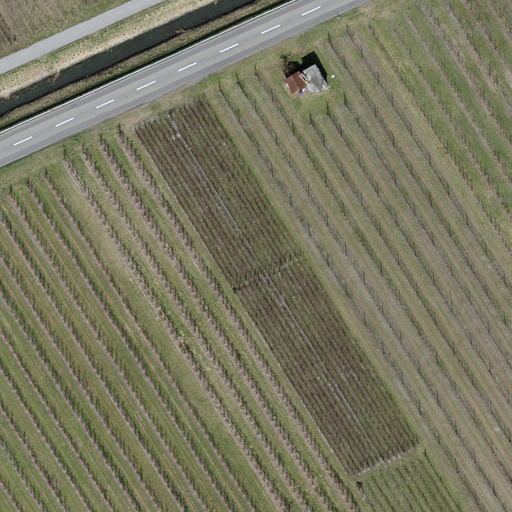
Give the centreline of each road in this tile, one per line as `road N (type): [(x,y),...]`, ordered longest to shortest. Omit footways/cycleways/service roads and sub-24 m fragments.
road 1 (secondary): [(0,150),(335,0)]
road 2 (track): [(141,0),(0,63)]
